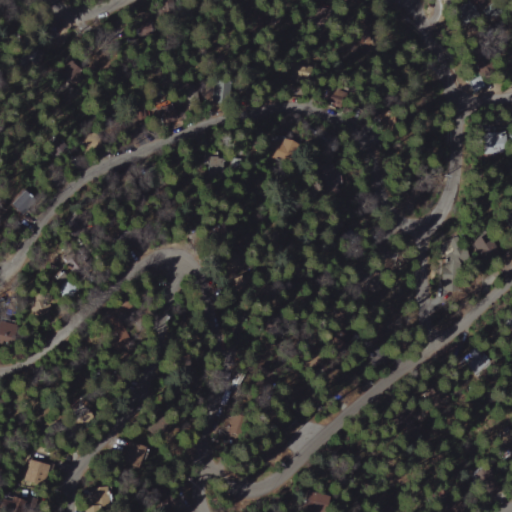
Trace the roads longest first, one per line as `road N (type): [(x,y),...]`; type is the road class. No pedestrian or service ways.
road 1 (residential): [(428,351),(417,229),(401,228),(390,216),(363,137),(338,116),(306,109),(202,126),(116,162),(74,187),(0,273)]
road 2 (residential): [(508,511),(201,507),(198,464),(222,358),(200,276),(179,258)]
road 3 (residential): [(198,464),(250,487),(266,485),(472,318),(511,276)]
road 4 (residential): [(66,511),(73,475),(116,423),(154,344),(179,258)]
road 5 (residential): [(179,258),(142,261),(40,353),(0,373)]
road 6 (residential): [(452,106),(451,182),(437,217),(417,229)]
